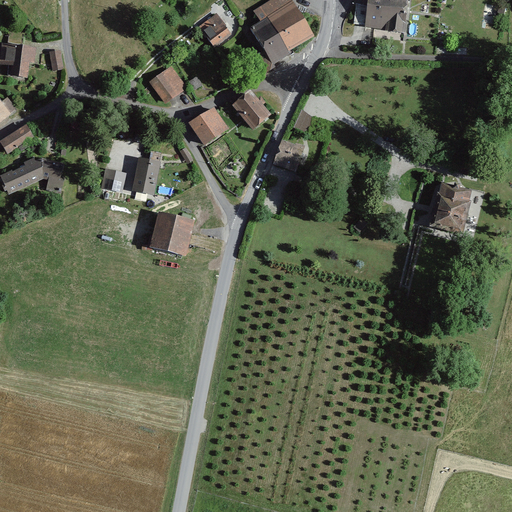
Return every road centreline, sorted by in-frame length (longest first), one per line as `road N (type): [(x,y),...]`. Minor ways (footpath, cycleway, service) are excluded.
road 1 (residential): [(237,227),(177,511)]
road 2 (unknown): [(262,168),(423,215)]
road 3 (residential): [(304,79),(237,227)]
road 4 (residential): [(177,114),(269,81),(304,79)]
road 5 (residential): [(177,114),(237,227)]
